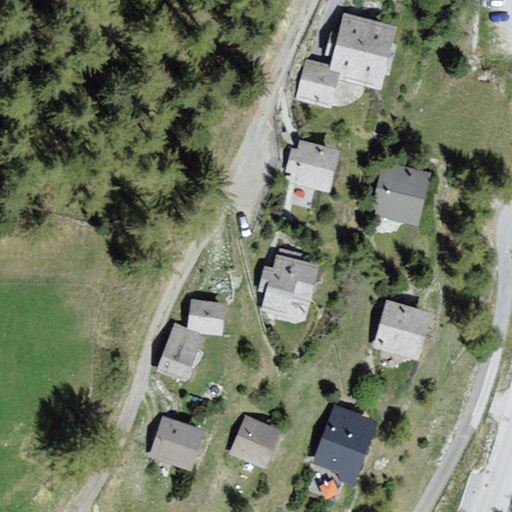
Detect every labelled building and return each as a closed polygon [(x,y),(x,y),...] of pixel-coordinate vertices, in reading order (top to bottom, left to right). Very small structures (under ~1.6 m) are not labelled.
[(335,68),(311,61),(300,104),(340,115),(347,86),(390,97),(407,29),(349,14),(335,68)] [(349,152),(300,139),(289,180),(338,193),(349,152)] [(442,174),(389,162),(377,216),(430,228),(442,174)] [(323,269),(279,256),(264,306),(308,319),(323,269)] [(237,308),(198,301),(193,328),(232,336),(237,308)] [(441,314),(392,303),(380,350),(429,361),(441,314)] [(210,338),(178,328),(165,372),(197,382),(210,338)] [(391,425),(340,405),(318,462),(370,481),(391,425)] [(287,430),(249,415),(234,455),(272,469),(287,430)] [(214,431),(166,418),(154,458),(203,472),(214,431)]
